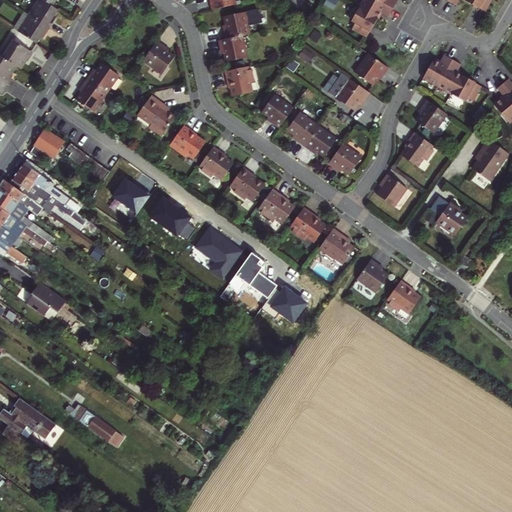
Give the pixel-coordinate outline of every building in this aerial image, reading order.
[(52,6),(42,0),(37,0),(29,14),(49,28),(54,19),(53,18),(58,10),(52,6)] [(209,0),(212,12),(237,6),(235,0),(209,0)] [(360,0),(355,9),(373,19),(380,9),(387,13),(391,6),(380,0),(360,0)] [(469,0),(467,4),(484,14),(492,0),(469,0)] [(373,19),(355,9),(349,19),(353,21),(349,28),(364,36),(373,19)] [(49,28),(29,14),(23,11),(12,28),(36,43),(42,34),(44,36),(49,28)] [(226,32),(223,33),(225,41),(241,37),(249,36),(247,27),(261,24),(260,14),(257,11),(223,18),(225,24),(226,32)] [(316,19),(312,24),(318,29),(322,23),(316,19)] [(245,59),(241,37),(225,41),(217,43),(218,49),(222,48),(223,58),(225,63),(245,59)] [(12,40),(2,57),(16,66),(20,69),(25,60),(28,61),(33,53),(12,40)] [(170,51),(158,42),(143,63),(163,77),(176,59),(168,54),(170,51)] [(315,55),(305,48),(298,56),(309,64),(315,55)] [(381,81),(390,69),(370,54),(356,74),(372,86),(378,79),(381,81)] [(0,55),(0,79),(7,84),(12,75),(10,74),(16,66),(2,57),(0,55)] [(440,88),(454,62),(448,58),(444,65),(434,60),(423,79),(440,88)] [(234,64),(235,71),(244,69),(242,62),(234,64)] [(455,97),(466,78),(457,73),(461,66),(454,62),(440,88),(455,97)] [(122,80),(104,67),(101,72),(97,77),(94,75),(89,83),(109,97),(122,80)] [(235,71),(224,73),(226,83),(229,82),(230,88),(243,97),(252,96),(250,86),(255,85),(252,71),(247,72),(246,68),(244,69),(235,71)] [(371,96),(344,76),(330,95),(355,113),(360,106),(362,108),(371,96)] [(466,78),(455,97),(466,103),(468,99),(474,102),(482,87),(466,78)] [(502,85),(511,97),(511,85),(507,80),(502,85)] [(79,103),(96,115),(109,97),(89,83),(83,90),(87,92),(83,98),(79,103)] [(511,121),(511,97),(502,85),(496,91),(502,98),(492,106),(509,124),(511,121)] [(233,99),(243,97),(230,88),(231,90),(233,99)] [(280,127),(295,107),(277,94),(263,112),(269,116),(270,120),(280,127)] [(164,104),(153,96),(138,116),(152,126),(150,129),(162,137),(176,118),(169,113),(161,107),(164,104)] [(434,134),(448,115),(428,100),(419,112),(422,114),(417,121),(434,134)] [(172,109),(164,104),(161,107),(169,113),(172,109)] [(302,112),(289,129),(296,134),(308,143),(321,125),(302,112)] [(309,144),(322,126),(321,125),(308,143),(309,144)] [(339,138),(322,126),(309,144),(313,147),(319,151),(326,156),(339,138)] [(185,127),(171,147),(187,158),(189,155),(195,160),(206,145),(197,138),(192,135),(193,133),(185,127)] [(40,142),(32,154),(51,167),(62,149),(66,144),(48,131),(40,142)] [(413,143),(409,148),(404,155),(420,168),(426,160),(429,162),(436,152),(433,149),(434,147),(416,133),(410,142),(413,143)] [(308,143),(296,134),(294,137),(306,145),(308,143)] [(509,154),(489,139),(478,155),(479,155),(477,158),(478,160),(473,168),(491,180),(509,154)] [(71,149),(67,153),(75,159),(77,157),(107,179),(111,174),(103,168),(71,144),(69,147),(71,149)] [(343,145),(333,161),(351,174),(362,159),(343,145)] [(234,167),(225,159),(219,155),(220,153),(213,148),(200,166),(204,169),(202,171),(214,180),(216,178),(223,183),(234,167)] [(20,172),(78,215),(82,209),(54,188),(56,186),(42,176),(45,172),(29,160),(23,168),(20,172)] [(351,174),(333,161),(329,165),(342,174),(344,172),(350,177),(351,174)] [(264,186),(255,179),(249,175),(250,174),(243,169),(230,187),(235,190),(233,193),(244,201),(246,198),(252,203),(264,186)] [(78,215),(20,172),(17,176),(12,184),(51,214),(57,206),(85,227),(88,223),(78,215)] [(389,174),(384,181),(387,183),(383,187),(378,194),(395,207),(409,189),(389,174)] [(47,219),(51,214),(12,184),(6,180),(3,184),(0,188),(31,211),(42,220),(44,216),(47,219)] [(148,197),(124,181),(112,199),(136,215),(148,197)] [(26,218),(31,211),(0,188),(0,207),(52,245),(57,239),(26,218)] [(295,208),(288,204),(285,201),(286,199),(274,190),(260,209),(263,211),(261,214),(273,223),(275,219),(283,225),(295,208)] [(191,217),(163,196),(148,216),(177,238),(181,233),(187,238),(195,227),(188,221),(191,217)] [(441,219),(450,207),(440,199),(431,212),(441,219)] [(463,213),(452,205),(450,207),(441,219),(438,224),(456,237),(468,220),(461,216),(463,213)] [(0,222),(21,238),(25,232),(54,253),(57,249),(52,245),(0,207),(0,222)] [(315,220),(317,218),(304,209),(291,227),(295,230),(292,234),(304,242),(306,238),(315,244),(326,228),(319,223),(315,220)] [(428,213),(424,219),(429,223),(433,217),(428,213)] [(21,238),(0,222),(0,237),(29,259),(35,264),(38,259),(16,243),(21,238)] [(77,239),(80,235),(72,229),(70,227),(67,232),(77,239)] [(243,252),(210,229),(198,247),(217,261),(210,272),(223,280),(243,252)] [(356,251),(349,246),(345,243),(347,241),(334,231),(319,252),(335,264),(336,262),(344,267),(356,251)] [(29,259),(0,237),(0,253),(7,259),(10,255),(24,266),(29,259)] [(460,253),(455,259),(462,264),(466,257),(460,253)] [(265,263),(252,254),(236,277),(268,299),(275,289),(278,285),(259,272),(265,263)] [(372,261),(357,281),(378,296),(390,278),(383,273),(385,270),(372,261)] [(424,301),(417,297),(409,291),(411,289),(402,282),(389,300),(392,303),(390,306),(402,315),(404,312),(412,318),(424,301)] [(26,305),(51,323),(66,303),(42,284),(34,295),(26,305)] [(281,292),(275,289),(268,299),(262,307),(276,316),(279,312),(293,321),(305,303),(284,288),(281,292)] [(419,295),(411,289),(409,291),(417,297),(419,295)] [(10,415),(42,439),(52,425),(17,399),(11,408),(14,410),(10,415)] [(114,451),(122,441),(78,408),(74,413),(68,408),(66,411),(64,413),(114,451)] [(0,422),(4,425),(18,436),(23,428),(41,440),(42,439),(10,415),(9,416),(2,410),(0,412),(0,422)] [(4,425),(1,429),(20,444),(23,440),(18,436),(4,425)] [(20,444),(1,429),(0,430),(0,433),(18,447),(20,444)]
